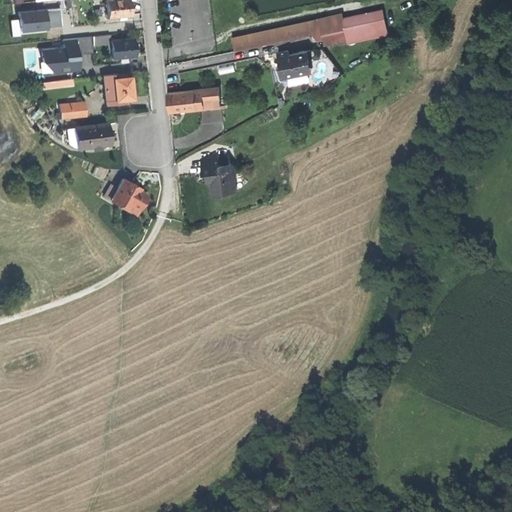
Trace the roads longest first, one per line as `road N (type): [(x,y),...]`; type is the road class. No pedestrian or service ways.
road 1 (residential): [(148,0),(167,210)]
road 2 (track): [(167,210),(124,273),(74,302),(0,322)]
